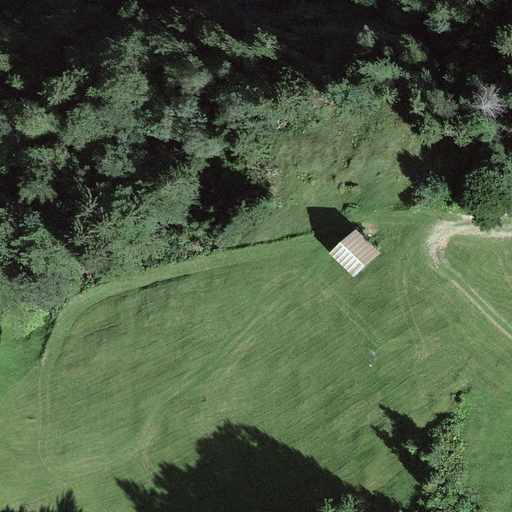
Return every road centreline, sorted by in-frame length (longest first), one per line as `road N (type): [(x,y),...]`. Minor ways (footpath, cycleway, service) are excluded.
road 1 (motorway): [(360,511),(96,0)]
road 2 (track): [(442,230),(376,222),(86,301),(56,334),(43,376)]
road 3 (motorway): [(0,254),(136,511)]
road 4 (track): [(511,331),(436,257),(432,242),(456,227),(511,232)]
